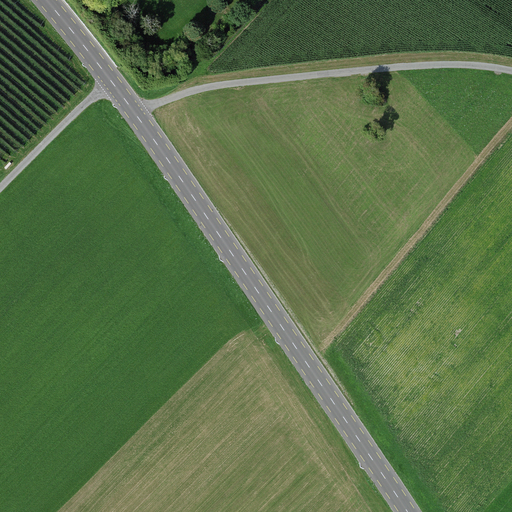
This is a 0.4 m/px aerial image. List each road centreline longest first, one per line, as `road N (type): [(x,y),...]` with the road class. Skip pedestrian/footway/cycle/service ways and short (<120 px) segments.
road 1 (primary): [(405,511),(187,188),(46,0)]
road 2 (track): [(135,114),(218,84),(410,67),(511,70)]
road 3 (track): [(0,189),(110,80)]
